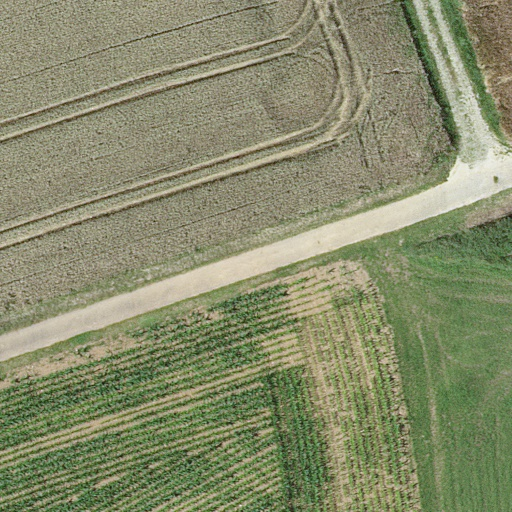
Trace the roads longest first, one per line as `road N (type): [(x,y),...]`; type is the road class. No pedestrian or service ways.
road 1 (track): [(0,349),(511,163)]
road 2 (track): [(420,0),(480,173)]
